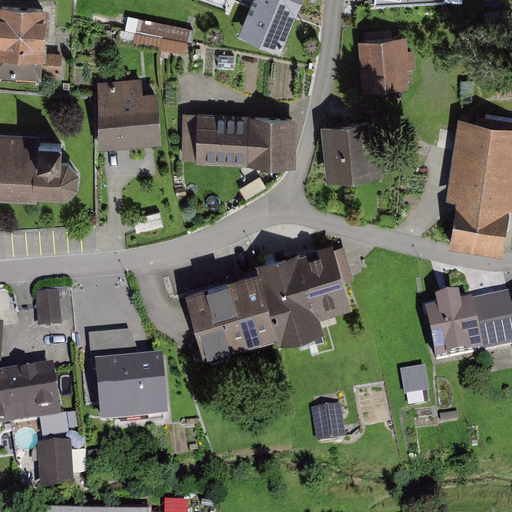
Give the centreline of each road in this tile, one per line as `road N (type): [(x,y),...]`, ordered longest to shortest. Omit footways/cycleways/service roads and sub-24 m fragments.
road 1 (residential): [(279,203),(221,236),(155,259),(0,272)]
road 2 (residential): [(511,261),(451,256),(279,203)]
road 3 (residential): [(334,0),(319,108),(294,186),(279,203)]
